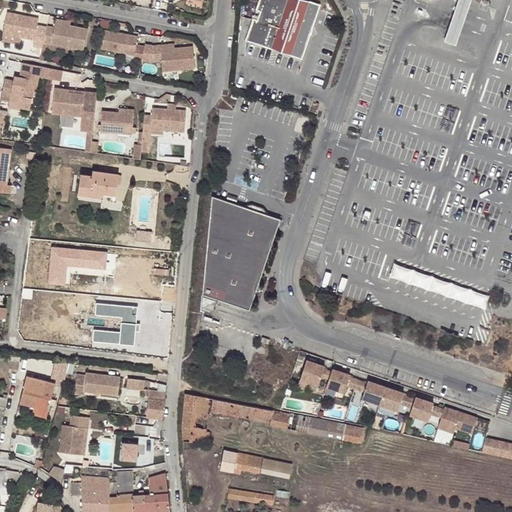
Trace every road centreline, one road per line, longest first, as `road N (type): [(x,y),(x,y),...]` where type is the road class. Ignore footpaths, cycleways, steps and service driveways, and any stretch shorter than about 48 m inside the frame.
road 1 (residential): [(511,399),(330,337),(291,314),(279,276),(363,39)]
road 2 (residential): [(209,95),(171,427),(175,511)]
road 3 (unknown): [(178,362),(22,344),(14,327),(23,240)]
road 4 (residential): [(219,34),(48,0)]
road 5 (residential): [(209,95),(87,72)]
